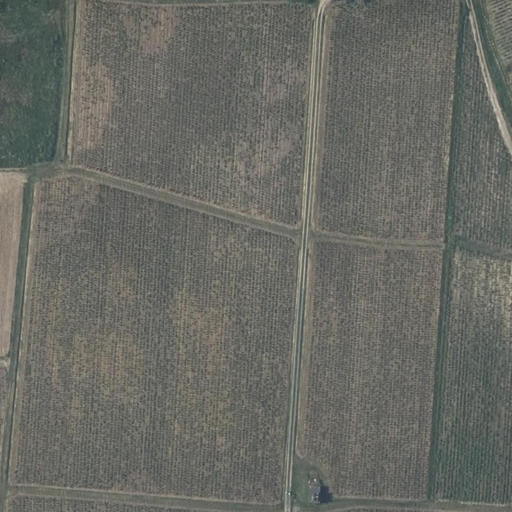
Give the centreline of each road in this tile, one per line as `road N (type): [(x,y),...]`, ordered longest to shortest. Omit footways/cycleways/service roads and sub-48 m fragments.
road 1 (track): [(0,178),(79,172),(313,236),(432,245),(453,239),(511,255)]
road 2 (track): [(319,0),(286,511)]
road 3 (track): [(24,177),(0,485)]
road 4 (track): [(270,511),(0,490)]
road 5 (track): [(499,511),(369,503),(295,511)]
road 6 (track): [(464,0),(511,155)]
